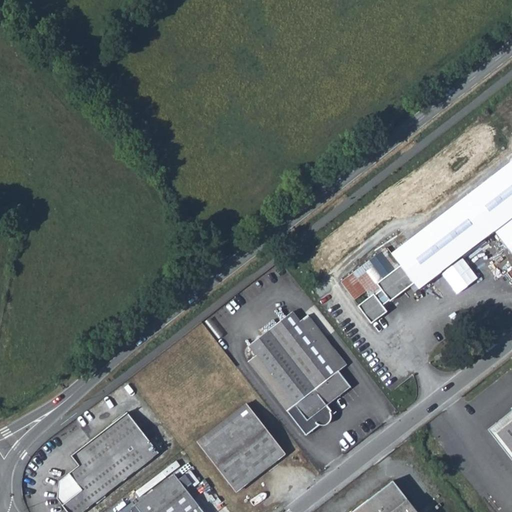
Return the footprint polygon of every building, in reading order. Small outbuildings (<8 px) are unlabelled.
[(511,159),(443,214),(470,248),(493,231),(511,253),(511,265),(505,271),(511,279),(511,159)] [(470,248),(443,214),(402,246),(429,280),(470,248)] [(429,280),(402,246),(392,253),(400,264),(376,282),(381,287),(374,293),(373,292),(357,304),(371,322),(387,310),(383,305),(390,299),(391,301),(415,282),(419,287),(429,280)] [(307,434),(320,423),(325,424),(327,423),(328,417),(334,412),(327,404),(351,385),(339,369),(347,363),(308,313),(299,320),(292,310),(248,344),(256,354),(248,360),(307,434)] [(235,490),(284,451),(246,402),(197,441),(235,490)] [(511,408),(490,425),(511,453),(511,408)] [(66,511),(76,511),(157,451),(126,410),(69,453),(77,463),(57,479),(55,496),(66,511)] [(177,471),(173,473),(178,479),(181,477),(177,471)] [(194,511),(192,509),(198,504),(185,487),(191,483),(185,474),(181,477),(178,479),(173,473),(123,511),(194,511)] [(417,511),(394,482),(355,511),(417,511)]
